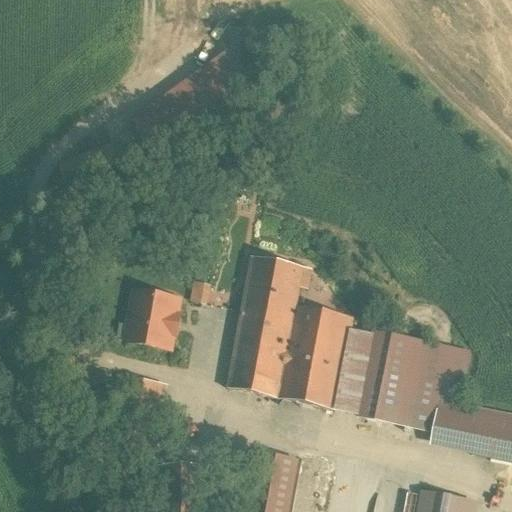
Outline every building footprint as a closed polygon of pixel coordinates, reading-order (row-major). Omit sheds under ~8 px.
[(254,121),(210,63),(148,111),(177,149),(211,123),(226,143),(254,121)] [(109,179),(99,154),(55,171),(65,196),(109,179)] [(314,272),(244,258),(218,391),(425,433),(421,451),(511,468),(511,422),(449,410),(460,356),(345,333),(348,321),(297,310),(300,294),(309,296),(314,272)] [(206,289),(191,286),(186,305),(202,308),(206,289)] [(179,302),(126,295),(118,349),(171,357),(179,302)] [(160,389),(113,380),(98,458),(145,467),(160,389)] [(290,511),(300,469),(261,461),(250,511),(290,511)] [(198,511),(199,470),(155,470),(155,511),(198,511)] [(469,511),(471,509),(418,498),(414,511),(469,511)]
